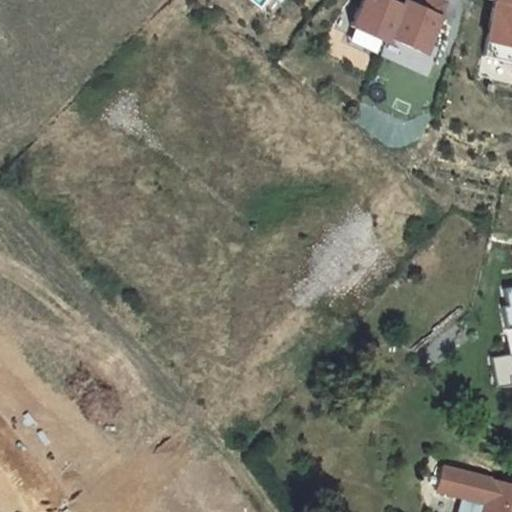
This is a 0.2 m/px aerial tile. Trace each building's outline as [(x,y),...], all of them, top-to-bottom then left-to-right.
[(362,0),(350,27),(385,42),(387,37),(401,6),(387,0),(362,0)] [(404,1),(401,6),(387,37),(421,52),(444,3),(438,0),(425,0),(422,9),(404,1)] [(511,0),(495,0),(477,75),(511,84),(511,0)] [(511,511),(511,485),(490,479),(441,467),(435,491),(459,497),(484,503),(481,511),(511,511)] [(481,511),(484,503),(459,497),(455,511),(481,511)]
